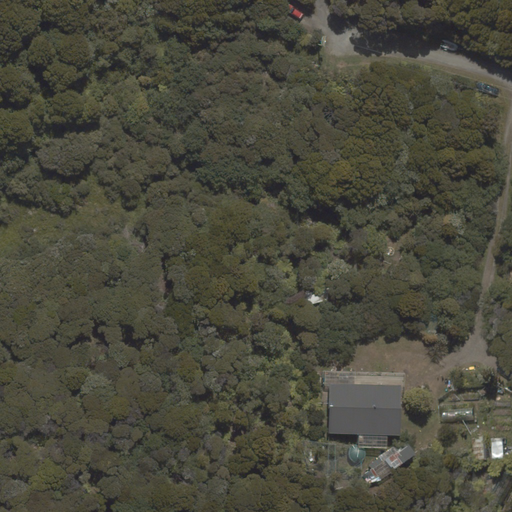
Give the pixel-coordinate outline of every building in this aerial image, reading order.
[(325,386),(329,386),(328,433),(359,434),(359,447),(387,448),(388,435),(401,435),(402,386),(355,384),(355,372),(325,371),(325,386)] [(441,422),(474,420),(473,408),(440,409),(441,422)] [(484,437),(472,438),(473,460),(485,460),(484,437)] [(502,437),(491,438),(492,459),(503,459),(502,437)] [(398,452),(394,445),(368,464),(371,468),(362,476),(368,483),(381,481),(417,454),(409,444),(398,452)] [(505,505),(511,489),(511,477),(502,472),(489,497),(505,505)]
